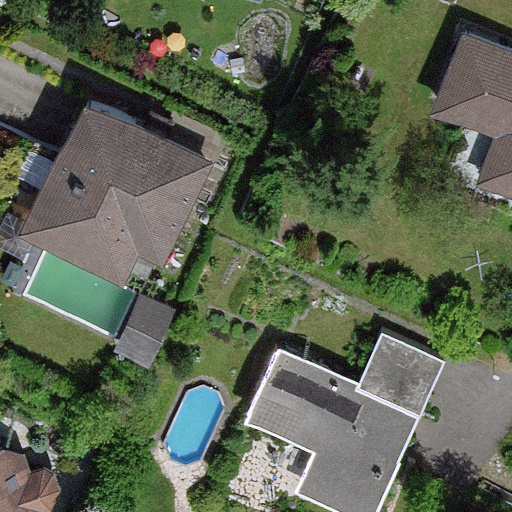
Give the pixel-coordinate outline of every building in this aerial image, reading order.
[(433,110),(495,133),(478,179),(511,191),(511,45),(463,27),(433,110)] [(131,277),(139,259),(161,270),(218,155),(89,91),(23,223),(131,277)] [(170,315),(138,301),(117,349),(149,363),(170,315)] [(381,511),(447,362),(382,334),(361,381),(281,346),(249,420),(320,451),(303,491),(350,511),(381,511)] [(0,511),(48,511),(56,504),(61,490),(55,478),(44,471),(26,474),(12,438),(0,442),(0,511)]
